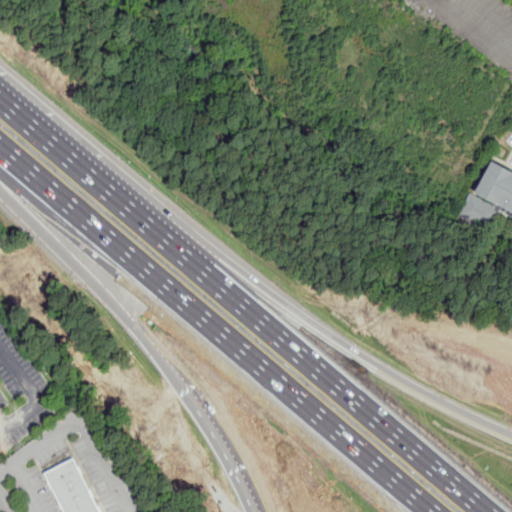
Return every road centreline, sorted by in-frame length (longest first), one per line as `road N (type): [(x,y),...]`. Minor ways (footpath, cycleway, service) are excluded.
road 1 (motorway): [(0,155),(418,511)]
road 2 (motorway): [(0,186),(161,362),(228,460),(251,511)]
road 3 (motorway): [(491,511),(203,267)]
road 4 (motorway): [(511,440),(385,373),(242,278),(203,267)]
road 5 (motorway): [(203,267),(0,94)]
